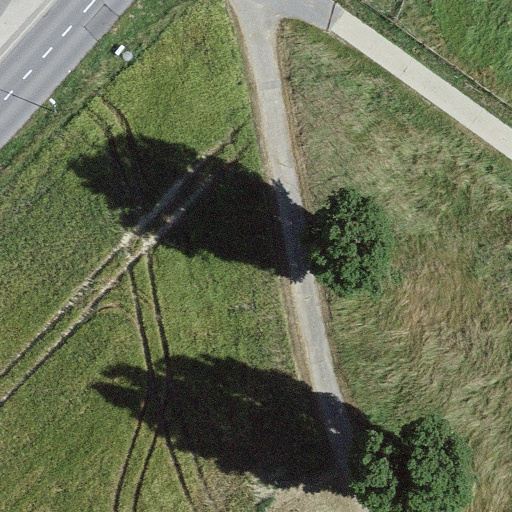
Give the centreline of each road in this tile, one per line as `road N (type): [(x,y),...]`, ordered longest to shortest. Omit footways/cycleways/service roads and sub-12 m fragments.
road 1 (track): [(299,0),(511,151)]
road 2 (secondary): [(92,0),(0,96)]
